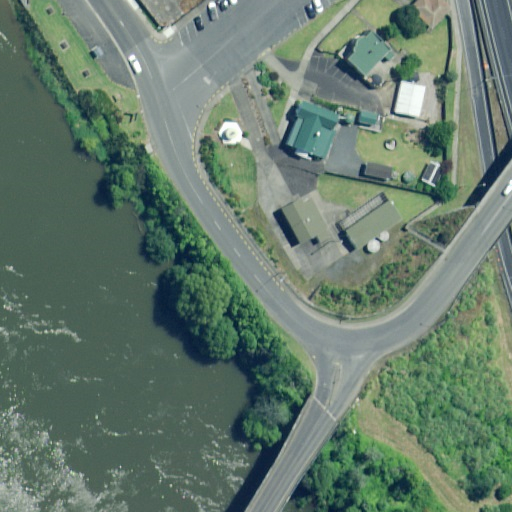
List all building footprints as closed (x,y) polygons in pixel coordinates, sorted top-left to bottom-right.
[(412,0),(405,8),(429,30),(449,8),(440,0),(412,0)] [(365,28),(338,54),(361,78),(388,52),(365,28)] [(421,88),(398,82),(390,113),(413,119),(421,88)] [(339,118),(297,103),(280,152),(322,167),(339,118)] [(354,115),(344,111),(339,122),(349,126),(354,115)] [(374,113),(358,111),(357,124),(373,126),(374,113)] [(236,122),(223,123),(216,133),(223,143),(233,144),(236,142),(239,144),(244,139),(240,135),(241,134),(236,122)] [(391,168),(364,163),(361,175),(388,180),(391,168)] [(443,169),(429,163),(421,181),(435,187),(443,169)] [(373,193),(331,223),(346,244),(388,214),(373,193)] [(265,215),(285,251),(318,233),(298,197),(265,215)]
